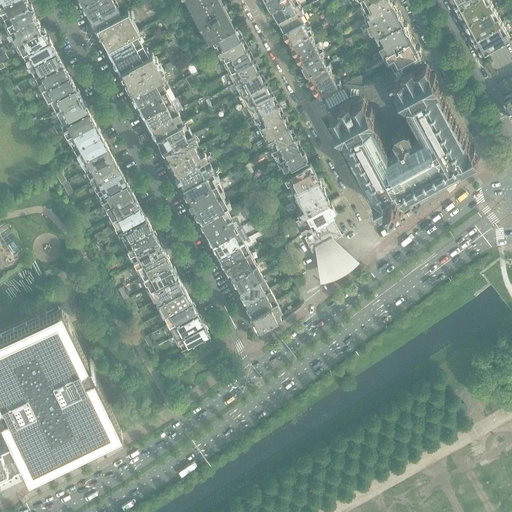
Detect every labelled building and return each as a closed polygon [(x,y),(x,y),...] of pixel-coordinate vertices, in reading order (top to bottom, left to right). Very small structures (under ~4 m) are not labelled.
[(0,11),(3,16),(28,2),(26,0),(1,0),(0,1),(0,11)] [(87,15),(115,0),(86,0),(81,3),(87,15)] [(93,26),(119,12),(116,6),(118,5),(115,0),(87,15),(93,26)] [(183,0),(189,10),(208,0),(183,0)] [(231,19),(226,11),(220,0),(208,0),(189,10),(206,42),(208,41),(212,39),(234,27),(230,20),(231,19)] [(268,0),(273,9),(288,0),(268,0)] [(279,20),(301,8),(297,0),(288,0),(273,9),(279,20)] [(370,15),(396,1),(394,0),(370,0),(364,4),(370,15)] [(494,8),(490,0),(472,0),(458,8),(459,13),(463,16),(466,22),(494,8)] [(387,18),(399,11),(398,9),(398,6),(396,1),(370,15),(368,16),(371,21),(361,27),(363,32),(370,28),(370,27),(376,24),(376,25),(387,20),(387,18)] [(6,30),(34,14),(32,10),(33,7),(31,3),(28,2),(3,16),(6,22),(2,23),(6,30)] [(304,20),(307,19),(301,8),(279,20),(285,31),(304,20)] [(502,23),(494,8),(466,22),(467,27),(471,31),(474,37),(502,23)] [(138,31),(126,9),(119,12),(93,26),(97,33),(99,34),(106,47),(107,47),(138,31)] [(377,36),(405,22),(399,11),(387,18),(387,20),(376,25),(376,24),(370,27),(370,28),(373,33),(375,32),(377,36)] [(15,40),(40,26),(34,14),(6,30),(8,35),(6,36),(9,42),(15,39),(15,40)] [(331,22),(327,15),(323,17),(328,24),(331,22)] [(291,42),(312,31),(310,27),(309,28),(304,20),(285,31),(291,42)] [(398,46),(413,38),(409,30),(410,28),(407,23),(405,22),(377,36),(382,45),(381,46),(384,51),(381,52),(381,51),(374,55),(375,58),(395,47),(393,44),(396,42),(398,46)] [(510,38),(503,24),(502,23),(474,37),(475,42),(479,46),(482,53),(510,38)] [(21,52),(47,38),(45,34),(46,31),(44,27),(41,25),(40,26),(15,40),(18,45),(15,47),(19,53),(21,52)] [(218,50),(240,38),(239,36),(241,35),(238,29),(236,30),(234,27),(212,39),(218,50)] [(113,59),(141,44),(138,38),(141,36),(138,31),(107,47),(113,59)] [(316,43),(313,36),(315,35),(312,31),(291,42),(297,54),(316,43)] [(28,63),(55,48),(53,44),(49,36),(47,38),(21,52),(28,63)] [(224,61),(246,49),(245,48),(247,46),(244,40),(242,41),(240,38),(218,50),(224,61)] [(422,54),(423,51),(420,46),(417,46),(413,38),(398,46),(400,50),(398,51),(395,47),(375,58),(378,62),(385,58),(384,56),(385,55),(389,61),(391,60),(395,69),(422,54)] [(173,40),(172,41),(162,46),(166,54),(177,48),(176,46),(173,41),(173,40)] [(323,55),(325,53),(322,49),(320,50),(316,43),(297,54),(303,65),(322,54),(323,55)] [(119,69),(132,61),(136,59),(149,52),(146,47),(143,48),(141,44),(113,59),(112,61),(114,65),(117,65),(119,69)] [(34,75),(62,60),(57,53),(55,48),(28,63),(34,75)] [(178,51),(177,48),(166,54),(170,61),(181,56),(178,51)] [(230,72),(252,60),(251,59),(253,57),(250,51),(247,52),(246,49),(224,61),(230,72)] [(155,60),(151,52),(149,52),(136,59),(141,68),(155,60)] [(308,74),(328,64),(327,63),(323,55),(322,54),(303,65),(308,74)] [(469,141),(440,86),(437,80),(438,79),(435,73),(433,73),(430,68),(427,63),(422,54),(395,69),(388,73),(395,81),(397,86),(399,92),(398,92),(401,99),(404,98),(406,104),(408,103),(421,131),(414,134),(410,127),(407,126),(406,126),(395,132),(396,132),(395,136),(394,136),(398,143),(391,147),(376,120),(363,96),(364,91),(365,85),(360,75),(345,83),(345,84),(341,85),(321,97),(323,101),(326,107),(329,113),(340,105),(342,109),(332,115),(334,120),(337,126),(335,126),(338,131),(339,133),(340,132),(343,138),(344,138),(374,193),(373,193),(376,199),(375,199),(379,207),(380,206),(383,211),(389,208),(392,213),(397,215),(411,207),(413,202),(410,197),(466,167),(468,168),(475,164),(476,161),(480,159),(477,153),(478,153),(474,145),(473,146),(470,141),(469,141)] [(166,74),(168,73),(185,63),(181,56),(170,61),(165,64),(167,68),(164,70),(166,74)] [(126,86),(141,78),(145,85),(149,83),(145,75),(141,68),(136,59),(132,61),(137,70),(122,78),(126,86)] [(40,87),(68,72),(65,68),(66,68),(62,60),(34,75),(40,87)] [(159,68),(155,60),(141,68),(145,75),(159,68)] [(236,83),(258,71),(257,70),(259,68),(256,62),(253,63),(252,60),(230,72),(236,83)] [(137,70),(132,61),(119,69),(119,70),(118,71),(122,78),(137,70)] [(333,74),(329,67),(332,66),(329,62),(327,63),(328,64),(308,74),(314,85),(333,74)] [(163,75),(159,68),(145,75),(149,83),(162,76),(163,75)] [(241,94),(264,82),(263,81),(265,79),(262,73),(259,74),(258,71),(236,83),(241,94)] [(48,98),(74,84),(70,76),(68,72),(40,87),(47,99),(48,98)] [(321,97),(341,85),(339,81),(337,82),(333,74),(314,85),(321,97)] [(138,103),(166,88),(168,87),(167,85),(168,83),(167,80),(164,80),(162,76),(149,83),(145,85),(130,93),(136,104),(138,103)] [(511,79),(510,77),(497,84),(511,111),(511,79)] [(130,93),(145,85),(141,78),(126,86),(130,93)] [(247,105),(270,94),(269,92),(271,90),(267,84),(265,85),(264,82),(241,94),(247,105)] [(54,110),(81,96),(79,92),(78,92),(74,84),(48,98),(54,110)] [(144,114),(172,99),(175,97),(172,91),(169,93),(166,88),(138,103),(140,107),(139,110),(141,114),(143,114),(144,114)] [(253,116),(276,104),(275,103),(277,101),(273,95),(271,96),(270,94),(247,105),(253,116)] [(61,121),(87,108),(83,100),(81,96),(54,110),(61,121)] [(150,125),(178,110),(172,99),(144,114),(146,118),(145,121),(147,124),(149,125),(150,125)] [(259,127),(282,115),(281,114),(283,112),(279,106),(277,107),(276,104),(253,116),(259,127)] [(66,134),(93,120),(91,115),(87,108),(61,121),(59,122),(66,134)] [(156,137),(156,136),(184,121),(178,110),(150,125),(152,129),(151,132),(153,135),(156,136),(156,137)] [(164,151),(192,135),(187,126),(198,119),(196,114),(185,121),(184,121),(156,136),(157,137),(160,142),(159,142),(159,145),(161,147),(163,149),(164,150),(164,151)] [(265,138),(288,126),(287,125),(289,123),(285,117),(283,118),(282,115),(259,127),(265,138)] [(73,147),(100,132),(96,124),(93,120),(66,134),(64,135),(67,141),(69,140),(73,147)] [(243,136),(237,125),(232,128),(238,139),(243,136)] [(271,149),(294,137),(293,136),(295,134),(291,128),(289,129),(288,126),(265,138),(271,149)] [(79,158),(106,143),(104,139),(100,132),(73,147),(79,158)] [(196,148),(193,142),(199,138),(196,133),(192,135),(164,151),(166,154),(164,157),(167,161),(170,162),(196,148)] [(277,160),(299,148),(299,147),(301,145),(297,139),(295,140),(294,137),(271,149),(277,160)] [(85,170),(112,155),(109,148),(106,143),(79,158),(85,170)] [(176,173),(202,159),(206,157),(203,151),(199,153),(196,148),(170,162),(176,173)] [(300,162),(306,159),(305,157),(307,156),(303,150),(301,151),(299,148),(277,160),(283,172),(287,169),(300,162)] [(92,182),(119,167),(117,163),(112,155),(85,170),(92,182)] [(182,184),(211,169),(223,162),(221,159),(211,165),(209,162),(205,165),(202,159),(176,173),(175,176),(177,180),(180,181),(182,184)] [(316,177),(317,175),(314,170),(312,170),(310,167),(307,166),(303,168),(300,162),(287,169),(290,175),(283,179),(287,184),(288,184),(292,191),(292,190),(316,177)] [(98,194),(125,179),(121,172),(122,172),(119,167),(92,182),(98,194)] [(224,193),(221,187),(219,188),(211,175),(214,174),(211,169),(182,184),(181,185),(183,188),(183,191),(185,196),(188,197),(192,205),(194,208),(222,194),(224,193)] [(329,200),(326,194),(325,194),(324,192),(325,190),(324,187),(321,187),(320,184),(321,182),(319,179),(317,179),(316,177),(292,190),(302,209),(296,212),(299,217),(329,200)] [(102,207),(132,190),(126,179),(125,179),(98,194),(93,196),(99,208),(102,207)] [(111,217),(138,202),(132,190),(102,207),(105,212),(108,210),(111,217)] [(200,220),(226,207),(231,204),(228,199),(226,200),(222,194),(194,208),(193,211),(196,216),(199,217),(200,220)] [(329,217),(337,213),(330,200),(329,200),(299,217),(295,220),(302,232),(304,231),(329,217)] [(117,229),(145,214),(138,202),(111,217),(114,223),(114,224),(117,229)] [(205,232),(232,217),(226,207),(200,220),(201,220),(199,221),(205,232)] [(123,241),(151,225),(145,214),(117,229),(123,241)] [(211,243),(238,229),(232,217),(205,232),(211,243)] [(341,234),(333,220),(332,221),(329,217),(304,231),(306,235),(304,236),(312,250),(341,234)] [(129,253),(157,237),(151,226),(151,225),(123,241),(129,253)] [(109,233),(112,232),(109,226),(102,230),(100,231),(94,234),(97,240),(109,233)] [(217,254),(244,239),(238,229),(211,243),(217,254)] [(331,235),(314,244),(319,280),(325,279),(332,276),(337,274),(343,271),(349,267),(354,263),(358,259),(331,235)] [(135,265),(164,249),(157,237),(129,253),(135,265)] [(223,265),(250,251),(244,239),(217,254),(223,265)] [(103,250),(98,241),(94,243),(99,252),(103,250)] [(15,249),(9,252),(14,263),(20,260),(15,249)] [(142,276),(170,261),(168,257),(166,253),(166,254),(164,249),(135,265),(138,270),(139,269),(142,276)] [(109,257),(105,251),(100,254),(103,260),(109,257)] [(231,278),(257,263),(250,251),(223,265),(227,273),(230,272),(232,276),(231,278)] [(149,288),(176,273),(170,261),(142,276),(145,282),(145,281),(149,288)] [(262,276),(264,275),(257,263),(231,278),(231,279),(236,284),(237,285),(238,288),(262,276)] [(149,288),(155,300),(183,285),(179,277),(177,273),(176,273),(149,288)] [(245,301),(269,288),(262,276),(238,288),(241,292),(240,296),(242,300),(245,301)] [(162,313),(190,297),(188,293),(183,285),(155,300),(162,313)] [(250,316),(276,301),(269,288),(245,301),(247,305),(245,306),(250,316)] [(168,324),(196,309),(190,297),(162,313),(163,313),(166,318),(165,319),(168,324)] [(280,316),(278,311),(281,310),(276,301),(250,316),(257,328),(280,316)] [(93,372),(95,371),(94,370),(89,360),(87,360),(85,356),(67,319),(66,316),(60,305),(0,334),(0,421),(8,438),(9,440),(11,443),(11,445),(19,461),(20,463),(26,474),(38,469),(52,462),(59,458),(62,457),(84,446),(87,445),(94,441),(120,428),(108,404),(93,372)] [(174,336),(202,321),(196,309),(168,324),(169,324),(172,330),(171,330),(174,336)] [(180,347),(209,332),(202,321),(174,336),(180,347)] [(155,346),(151,339),(147,341),(151,349),(151,348),(155,346)] [(0,471),(16,463),(16,462),(19,461),(11,445),(11,443),(9,440),(8,438),(5,440),(5,439),(0,441),(0,471)]
